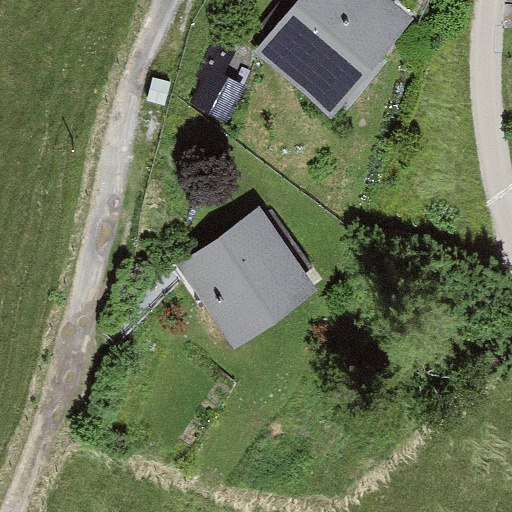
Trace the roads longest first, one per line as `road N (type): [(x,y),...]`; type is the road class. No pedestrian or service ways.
road 1 (unclassified): [(168,0),(136,79),(89,316),(8,511)]
road 2 (unclassified): [(511,241),(492,146),(491,0)]
